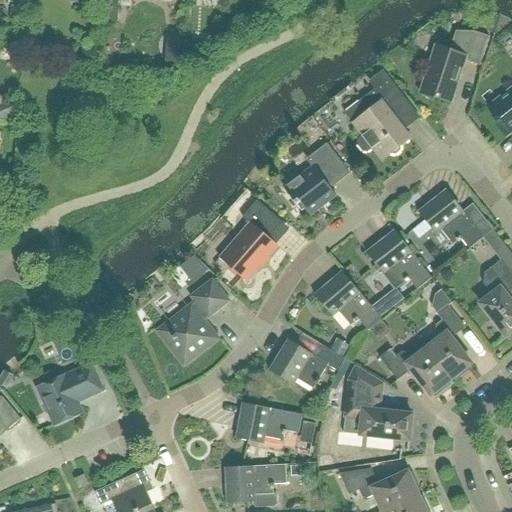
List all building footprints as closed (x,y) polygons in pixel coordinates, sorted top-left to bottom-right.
[(119,0),(106,0),(105,25),(118,26),(119,0)] [(420,94),(451,104),(465,61),(480,66),(490,38),(474,33),(456,32),(450,51),(436,46),(420,94)] [(368,153),(372,149),(382,161),(390,154),(396,155),(400,152),(401,146),(411,139),(394,118),(409,106),(383,72),(374,79),(380,87),(345,114),(364,137),(359,141),(358,146),(363,152),(368,153)] [(511,131),(511,90),(493,105),(501,115),(494,121),(506,136),(511,131)] [(18,106),(0,105),(0,120),(17,122),(18,106)] [(310,217),(329,202),(331,189),(329,187),(348,172),(327,145),(307,161),(313,168),(284,190),(297,206),(300,204),(310,217)] [(418,212),(432,230),(436,235),(442,231),(453,245),(458,241),(459,243),(462,241),(469,250),(484,238),(446,190),(445,191),(446,192),(420,212),(419,211),(418,212)] [(277,247),(268,239),(282,223),(257,201),(243,218),(249,224),(220,258),(247,282),(277,247)] [(366,253),(380,271),(384,276),(390,272),(401,286),(406,282),(407,284),(410,281),(417,290),(432,279),(394,231),(393,231),(394,232),(368,253),(367,252),(366,253)] [(194,256),(176,273),(195,293),(213,277),(194,256)] [(480,304),(506,338),(511,333),(511,302),(508,297),(509,292),(511,289),(511,274),(501,261),(490,269),(496,276),(490,281),(490,286),(495,293),(480,304)] [(314,295),(329,313),(333,317),(339,313),(351,327),(355,323),(356,324),(359,322),(367,331),(382,319),(342,272),(341,273),(342,273),(316,295),(315,294),(314,295)] [(185,366),(218,340),(203,321),(228,302),(213,282),(193,297),(197,302),(158,332),(185,366)] [(441,338),(427,349),(451,380),(459,374),(461,377),(468,372),(469,367),(472,364),(454,342),(455,337),(466,328),(448,305),(437,314),(442,321),(437,326),(436,331),(441,338)] [(269,371),(289,383),(294,386),(298,380),(313,389),(317,384),(318,385),(321,381),(319,380),(328,366),(338,372),(346,360),(322,346),(322,347),(323,347),(317,358),(288,340),(287,341),(288,342),(271,370),(270,370),(269,371)] [(451,380),(427,349),(413,360),(407,353),(402,353),(396,357),(391,350),(380,358),(398,381),(408,373),(413,374),(431,396),(434,394),(439,395),(446,389),(444,386),(451,380)] [(103,391),(91,365),(66,377),(65,376),(38,388),(55,426),(82,414),(76,401),(83,398),(84,400),(103,391)] [(412,415),(379,411),(382,388),(357,372),(349,388),(343,434),(368,437),(368,443),(372,448),(387,450),(392,445),(393,439),(409,441),(411,431),(414,431),(415,423),(412,419),(412,415)] [(0,429),(3,428),(7,432),(21,420),(2,397),(0,398),(0,451),(2,450),(0,446),(0,429)] [(235,439),(258,444),(264,445),(266,438),(284,441),(285,435),(287,436),(287,432),(299,434),(303,416),(242,404),(242,405),(243,405),(237,438),(236,438),(235,439)] [(28,434),(39,453),(48,449),(37,429),(28,434)] [(277,496),(274,495),(274,489),(275,489),(275,485),(287,484),(286,465),(225,469),(225,470),(226,470),(228,503),(227,503),(227,505),(253,503),(253,505),(256,508),(275,506),(277,504),(277,496)] [(112,501),(116,511),(138,511),(153,506),(147,493),(154,490),(145,470),(95,493),(101,506),(112,501)] [(375,496),(382,511),(419,496),(415,487),(418,485),(415,477),(410,475),(408,472),(382,484),(377,482),(372,470),(340,475),(349,495),(359,491),(362,497),(367,499),(375,496)] [(79,489),(89,485),(84,475),(75,480),(79,489)] [(423,504),(419,496),(382,511),(429,511),(430,511),(426,503),(423,504)]
